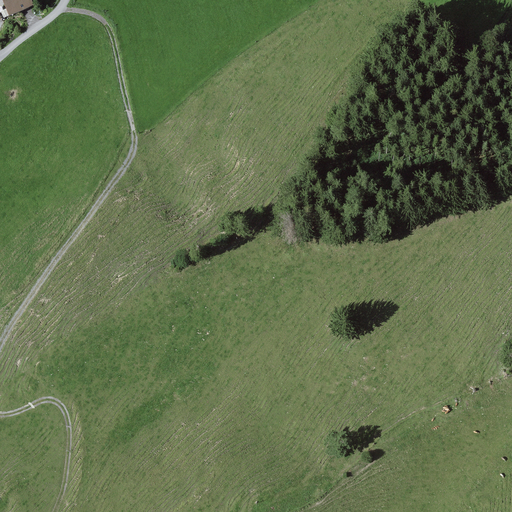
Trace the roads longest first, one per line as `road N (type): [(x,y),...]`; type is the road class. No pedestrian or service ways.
road 1 (track): [(60,10),(104,21),(133,149),(0,347)]
road 2 (track): [(0,415),(43,400),(59,403),(69,426),(53,511)]
